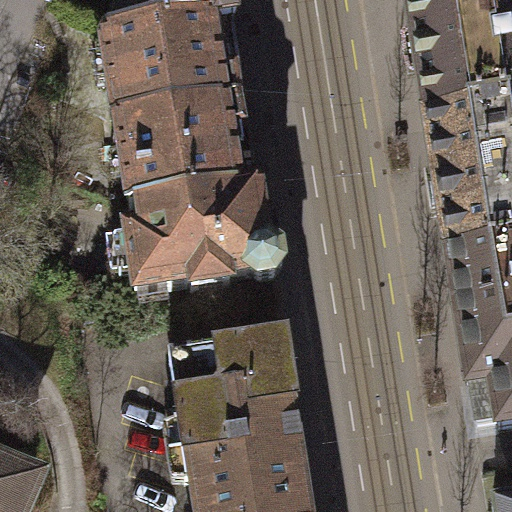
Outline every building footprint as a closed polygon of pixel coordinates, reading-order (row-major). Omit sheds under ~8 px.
[(115,0),(97,41),(212,21),(231,18),(227,0),(115,0)] [(511,0),(406,0),(424,117),(511,103),(511,0)] [(221,78),(212,21),(97,41),(111,123),(234,102),(230,76),(221,78)] [(239,129),(234,102),(111,123),(126,211),(131,210),(238,192),(228,131),(239,129)] [(511,103),(424,117),(446,253),(511,243),(511,103)] [(256,188),(238,192),(131,210),(134,232),(126,235),(132,284),(145,294),(183,287),(184,297),(222,291),(221,281),(239,279),(249,287),(265,283),(274,270),(273,256),(264,248),(256,188)] [(511,426),(511,243),(446,253),(473,432),(511,426)] [(178,488),(182,511),(307,511),(280,343),(167,362),(188,487),(178,488)] [(15,468),(0,461),(0,511),(24,511),(31,497),(31,466),(22,467),(15,468)]
